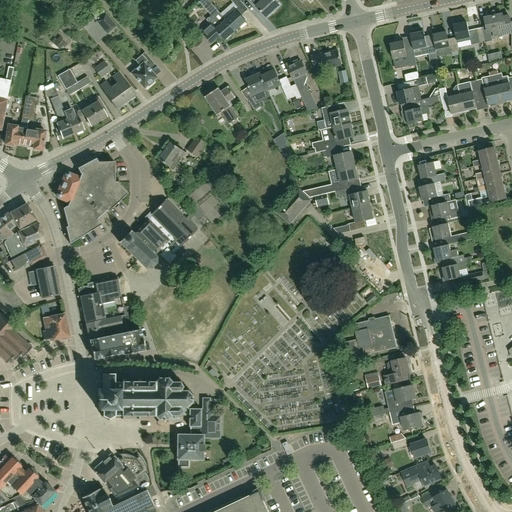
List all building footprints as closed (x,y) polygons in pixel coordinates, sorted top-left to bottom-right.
[(266,17),(280,5),(274,0),(263,0),(256,7),(266,17)] [(225,19),(235,31),(246,22),(245,21),(247,20),(243,16),(242,17),(235,10),(225,19)] [(225,39),(225,40),(235,31),(225,19),(218,11),(207,20),(210,23),(201,31),(212,43),(221,35),(220,36),(223,40),(225,39)] [(105,14),(96,21),(107,34),(116,26),(105,14)] [(481,28),(484,41),(484,43),(493,41),(492,37),(511,32),(511,30),(509,16),(502,17),(502,14),(484,18),(486,27),(481,28)] [(471,44),(479,42),(476,29),(468,30),(466,22),(453,25),(456,37),(456,40),(469,37),(471,44)] [(439,63),(436,50),(434,42),(426,44),(423,31),(410,35),(412,47),(413,50),(420,48),(422,55),(428,54),(430,65),(439,63)] [(432,35),(434,42),(436,50),(449,47),(451,53),(459,51),(456,41),(456,40),(456,37),(448,39),(446,31),(432,35)] [(62,37),(56,44),(63,50),(69,43),(62,37)] [(413,50),(412,47),(405,49),(403,41),(389,44),(393,60),(406,57),(407,63),(408,62),(409,67),(417,65),(415,57),(413,50)] [(323,69),(341,65),(338,50),(311,56),(313,67),(322,65),(323,69)] [(156,77),(149,70),(155,65),(144,53),(135,61),(140,66),(131,73),(131,74),(143,88),(144,89),(144,88),(147,86),(148,87),(154,82),(153,80),(156,78),(157,78),(156,77)] [(36,66),(44,66),(45,54),(36,54),(36,66)] [(480,60),(472,65),(477,74),(486,69),(480,60)] [(306,78),(305,74),(306,74),(301,61),(287,67),(293,80),(298,91),(301,90),(306,78)] [(112,73),(105,62),(94,69),(101,80),(112,73)] [(13,68),(8,67),(6,80),(0,78),(0,129),(0,130),(6,101),(13,68)] [(71,87),(77,83),(68,69),(57,76),(66,90),(71,87)] [(275,70),(261,76),(267,90),(281,84),(287,99),(295,96),(286,77),(279,80),(275,70)] [(340,84),(348,82),(346,71),(338,72),(340,84)] [(116,109),(135,95),(123,79),(118,73),(112,77),(117,83),(114,86),(111,88),(106,82),(100,86),(105,92),(104,93),(116,109)] [(406,82),(420,79),(418,73),(405,76),(406,82)] [(267,90),(261,76),(260,74),(245,80),(252,94),(263,89),(265,93),(268,91),(267,90)] [(494,76),(500,103),(511,100),(511,94),(511,93),(511,77),(508,78),(509,83),(501,84),(499,75),(498,75),(494,76)] [(476,80),(481,101),(486,100),(488,106),(500,103),(494,76),(488,77),(491,87),(483,89),(481,79),(476,80)] [(410,103),(415,102),(412,88),(424,86),(422,78),(420,79),(406,82),(408,89),(397,92),(400,105),(410,103)] [(481,101),(476,80),(470,82),(472,91),(466,93),(464,84),(458,86),(460,94),(464,112),(477,109),(475,102),(481,101)] [(71,87),(74,92),(80,89),(77,83),(71,87)] [(73,133),(65,112),(53,84),(44,88),(45,97),(52,97),(53,99),(50,100),(57,116),(59,117),(61,116),(63,121),(56,124),(58,128),(56,129),(58,133),(56,134),(59,140),(73,133)] [(229,125),(239,118),(230,106),(232,105),(229,101),(235,97),(229,88),(222,93),(218,88),(205,97),(217,115),(221,113),(229,125)] [(464,112),(460,94),(447,97),(445,89),(439,90),(444,110),(450,108),(451,115),(464,112)] [(25,103),(36,105),(37,98),(26,96),(25,103)] [(261,106),(255,96),(248,101),(254,111),(261,106)] [(90,106),(99,121),(107,117),(101,107),(103,106),(97,97),(94,99),(96,102),(90,106)] [(428,105),(439,102),(438,97),(415,102),(410,103),(411,107),(409,108),(410,110),(401,112),(403,120),(406,119),(408,125),(423,121),(422,115),(430,113),(428,105)] [(29,110),(28,120),(33,121),(36,105),(25,103),(24,109),(29,110)] [(333,128),(351,124),(348,110),(338,112),(337,105),(321,109),(324,121),(332,120),(333,127),(333,128)] [(91,126),(99,121),(90,106),(84,109),(82,106),(78,109),(83,118),(85,116),(91,126)] [(23,145),(26,130),(27,120),(28,120),(29,110),(24,109),(19,133),(16,133),(17,131),(7,129),(5,145),(14,146),(14,144),(23,145)] [(72,109),(65,112),(73,133),(84,129),(80,120),(81,119),(76,110),(73,111),(72,109)] [(333,128),(333,127),(327,129),(330,143),(324,144),(324,143),(313,145),(315,154),(326,151),(341,147),(339,141),(354,137),(351,124),(333,128)] [(42,151),(45,131),(36,130),(36,131),(26,130),(23,145),(33,147),(33,149),(42,151)] [(187,150),(197,157),(206,144),(205,143),(207,141),(204,137),(199,134),(187,150)] [(171,142),(158,160),(173,171),(186,153),(171,142)] [(287,145),(281,149),(286,157),(289,155),(287,145)] [(341,147),(326,151),(327,158),(334,157),(338,170),(354,166),(351,152),(342,154),(341,147)] [(488,162),(497,160),(494,148),(479,152),(481,160),(473,162),(474,167),(482,165),(489,163),(488,162)] [(63,208),(65,219),(69,217),(73,223),(67,226),(67,227),(68,227),(71,231),(68,234),(68,233),(67,233),(69,244),(87,233),(86,231),(90,229),(91,231),(102,225),(97,220),(107,210),(108,212),(127,194),(121,186),(117,189),(114,185),(117,182),(116,181),(115,182),(115,181),(114,162),(103,162),(103,163),(104,163),(104,166),(98,167),(98,163),(99,163),(99,162),(98,162),(95,158),(83,165),(85,169),(79,172),(80,174),(81,174),(79,178),(68,173),(65,174),(56,194),(56,195),(57,197),(57,198),(58,198),(69,203),(67,206),(66,206),(63,208)] [(491,174),(500,172),(497,160),(488,162),(489,163),(482,165),(483,172),(476,174),(477,179),(491,176),(491,174)] [(430,185),(435,184),(446,181),(444,174),(436,176),(433,162),(418,166),(421,179),(429,177),(430,185)] [(335,192),(357,187),(357,186),(350,188),(349,182),(358,180),(354,166),(338,170),(341,183),(334,185),(335,192)] [(494,187),(503,185),(500,172),(491,174),(491,176),(477,179),(480,192),(488,190),(495,188),(494,187)] [(319,188),(321,195),(335,192),(334,185),(334,184),(332,185),(319,188)] [(435,205),(447,202),(451,201),(449,194),(438,197),(435,184),(430,185),(419,187),(420,193),(418,194),(420,201),(434,198),(435,205)] [(506,199),(503,185),(494,187),(495,188),(488,190),(490,197),(479,199),(478,199),(468,201),(470,207),(475,206),(491,202),(506,199)] [(353,209),(370,205),(367,192),(359,193),(357,187),(335,192),(337,199),(350,196),(353,209)] [(299,192),(286,206),(279,214),(289,223),(296,216),(309,201),(299,192)] [(321,205),(319,197),(311,199),(316,203),(313,206),(316,209),(321,205)] [(135,233),(133,235),(154,255),(155,253),(156,253),(160,249),(163,252),(160,255),(169,263),(175,257),(173,254),(180,246),(180,247),(198,229),(190,221),(188,222),(165,200),(160,205),(159,205),(156,209),(155,210),(151,214),(150,213),(145,218),(147,220),(135,233)] [(444,224),(448,223),(460,221),(458,214),(450,215),(447,202),(435,205),(432,206),(433,211),(430,212),(432,220),(435,219),(442,218),(444,224)] [(0,243),(14,233),(10,229),(14,225),(17,223),(19,228),(36,219),(27,203),(8,214),(7,214),(0,220),(0,243)] [(373,219),(370,205),(353,209),(356,223),(349,225),(351,232),(366,228),(364,221),(373,219)] [(28,251),(26,247),(35,243),(34,240),(44,235),(38,222),(20,231),(12,236),(4,242),(12,260),(28,251)] [(443,239),(445,246),(449,245),(472,239),(470,233),(451,237),(448,223),(444,224),(432,227),(434,233),(430,234),(432,241),(443,239)] [(133,235),(133,234),(130,231),(129,233),(126,230),(118,237),(121,240),(119,242),(145,268),(151,268),(156,263),(156,257),(154,255),(133,235)] [(355,239),(356,245),(360,244),(360,245),(362,244),(366,243),(364,237),(355,239)] [(346,254),(353,253),(350,242),(343,244),(346,254)] [(41,250),(43,249),(42,247),(42,246),(41,245),(40,245),(39,246),(28,251),(12,260),(10,261),(15,271),(43,256),(41,250)] [(449,245),(445,246),(433,249),(435,254),(433,255),(435,264),(439,263),(439,262),(448,259),(450,266),(465,262),(464,256),(458,257),(457,250),(450,251),(449,245)] [(465,262),(450,266),(442,268),(443,274),(441,274),(443,282),(461,278),(459,271),(467,269),(465,262)] [(43,297),(61,294),(55,266),(38,269),(38,270),(30,272),(33,286),(40,284),(43,297)] [(491,278),(490,271),(468,276),(466,276),(468,283),(491,278)] [(0,299),(13,314),(25,304),(0,275),(0,299)] [(125,318),(135,316),(136,316),(134,306),(123,308),(117,277),(92,283),(93,285),(80,288),(81,296),(80,296),(85,322),(104,318),(104,319),(124,315),(125,318)] [(369,305),(377,299),(373,294),(365,301),(369,305)] [(511,303),(502,306),(504,314),(511,311),(511,303)] [(55,339),(70,336),(65,314),(51,317),(48,304),(43,306),(48,331),(44,331),(46,339),(54,338),(55,339)] [(32,347),(13,329),(16,326),(0,313),(0,353),(8,361),(12,357),(15,360),(21,354),(24,356),(32,347)] [(137,326),(135,316),(125,318),(124,315),(104,319),(86,323),(89,338),(126,330),(126,328),(137,326)] [(345,360),(397,348),(390,316),(355,324),(357,331),(355,332),(357,340),(341,343),(345,360)] [(495,336),(504,336),(504,325),(495,326),(495,336)] [(91,339),(93,344),(90,345),(93,359),(93,358),(102,356),(103,357),(116,354),(116,353),(123,352),(124,354),(123,354),(137,352),(137,351),(143,350),(144,350),(141,337),(139,330),(140,330),(140,329),(91,339)] [(410,374),(406,358),(388,363),(387,365),(388,370),(390,371),(393,370),(394,375),(384,377),(386,385),(407,380),(406,375),(410,374)] [(188,416),(188,409),(187,408),(191,404),(193,404),(193,403),(191,402),(191,396),(193,396),(192,395),(190,395),(187,391),(187,390),(186,389),(185,391),(180,390),(181,387),(183,387),(182,386),(180,383),(180,382),(179,381),(179,382),(172,382),(172,380),(170,378),(167,376),(166,378),(159,378),(158,375),(156,376),(157,377),(154,381),(140,382),(140,379),(138,379),(138,381),(123,382),(123,379),(122,379),(121,382),(114,382),(114,375),(115,374),(114,373),(113,374),(103,374),(102,373),(102,375),(102,381),(101,381),(101,383),(102,383),(102,388),(98,389),(98,409),(103,409),(102,415),(101,416),(102,417),(103,417),(108,418),(108,419),(109,419),(115,416),(121,416),(121,419),(123,419),(123,416),(137,416),(137,419),(139,419),(139,416),(154,416),(156,419),(156,422),(157,422),(158,420),(167,420),(167,422),(179,422),(179,418),(180,417),(179,416),(188,416)] [(381,386),(379,376),(367,379),(369,389),(381,386)] [(402,389),(385,393),(390,413),(414,407),(412,400),(415,399),(412,386),(403,388),(403,387),(401,387),(402,389)] [(202,460),(203,438),(219,438),(220,416),(213,416),(213,409),(209,409),(209,398),(202,398),(202,409),(188,409),(188,416),(188,427),(190,427),(190,435),(177,435),(177,459),(178,459),(178,467),(188,467),(188,460),(202,460)] [(414,407),(390,413),(392,425),(402,423),(404,430),(422,426),(419,413),(415,414),(414,407)] [(375,423),(387,420),(385,413),(373,416),(373,417),(369,419),(371,423),(375,422),(375,423)] [(403,440),(394,443),(392,444),(394,451),(408,446),(406,439),(403,440)] [(415,458),(431,453),(426,440),(411,445),(415,458)] [(287,455),(292,453),(287,442),(282,444),(287,455)] [(138,491),(150,485),(144,473),(147,472),(146,467),(145,466),(144,463),(142,460),(140,457),(138,455),(135,458),(134,457),(129,455),(127,454),(121,454),(119,454),(119,458),(116,460),(111,454),(92,470),(106,486),(102,487),(110,504),(121,498),(127,495),(138,490),(138,491)] [(0,504),(19,496),(27,503),(34,501),(35,500),(32,497),(44,484),(38,479),(39,478),(28,469),(25,472),(20,467),(21,466),(11,458),(10,459),(5,455),(0,460),(0,504)] [(428,462),(418,466),(402,473),(408,487),(414,485),(413,483),(422,480),(425,486),(441,479),(436,466),(431,468),(428,462)] [(45,483),(44,484),(32,497),(35,500),(41,506),(54,491),(45,483)] [(155,511),(156,511),(153,504),(152,504),(149,498),(156,495),(152,485),(150,485),(138,491),(138,490),(127,495),(121,498),(110,504),(102,487),(83,497),(82,499),(88,511),(155,511)] [(260,491),(265,503),(273,499),(268,488),(260,491)] [(447,490),(445,491),(437,496),(434,491),(421,498),(426,508),(428,507),(429,508),(433,506),(435,511),(441,511),(455,504),(454,504),(456,503),(452,496),(451,497),(447,490)] [(268,511),(259,491),(214,511),(268,511)] [(396,511),(406,506),(420,499),(417,494),(410,499),(409,497),(401,501),(402,502),(394,507),(396,511)] [(0,511),(41,511),(37,504),(34,501),(27,503),(19,496),(0,504),(0,511)]
